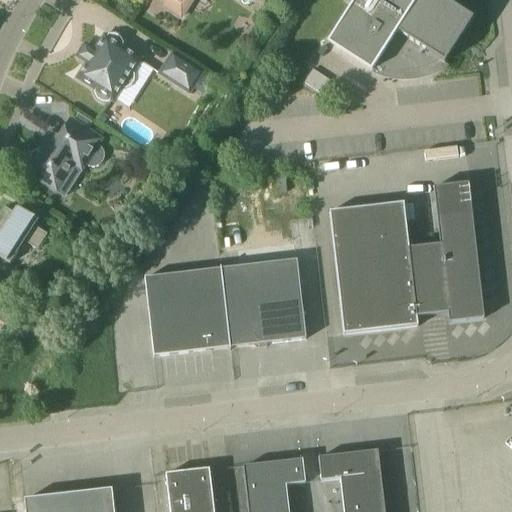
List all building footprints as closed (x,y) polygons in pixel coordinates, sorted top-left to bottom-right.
[(347,0),(346,2),(352,5),(329,42),(374,71),(376,66),(383,69),(391,71),(398,72),(398,76),(411,76),(411,72),(418,71),(426,69),(433,66),(440,62),(444,65),(473,20),(441,0),(347,0)] [(115,100),(139,63),(141,60),(122,48),(124,45),(121,39),(116,36),(109,36),(107,38),(104,36),(95,51),(89,48),(83,47),(78,56),(81,61),(86,64),(77,80),(95,92),(94,94),(97,100),(102,104),(109,104),(111,102),(113,103),(115,100)] [(173,53),(159,75),(191,95),(192,93),(204,74),(205,73),(173,53)] [(304,84),(321,95),(330,82),(313,71),(304,84)] [(204,74),(192,93),(202,100),(215,80),(204,74)] [(80,114),(74,123),(87,131),(93,122),(80,114)] [(56,190),(56,189),(62,193),(63,193),(65,193),(66,193),(69,191),(70,191),(70,190),(72,188),(72,184),(70,181),(68,178),(64,177),(73,163),(81,169),(83,165),(85,166),(88,168),(90,168),(93,169),(96,168),(99,167),(101,165),(103,163),(104,161),(104,158),(104,155),(104,152),(103,150),(101,147),(99,146),(96,145),(99,141),(70,122),(59,138),(53,134),(42,151),(39,151),(36,151),(33,153),(31,155),(30,158),(30,161),(31,164),(32,166),(28,172),(56,190)] [(484,320),(468,185),(434,189),(440,246),(409,249),(404,205),(329,213),(344,336),(418,328),(417,319),(448,315),(449,324),(484,320)] [(0,258),(8,264),(22,241),(38,251),(47,235),(35,227),(39,221),(18,208),(14,214),(5,208),(0,216),(0,230),(2,232),(0,235),(0,258)] [(221,270),(230,350),(306,341),(297,261),(221,270)] [(153,359),(230,350),(221,270),(144,279),(153,359)] [(0,321),(4,324),(14,309),(0,300),(0,321)] [(16,328),(14,335),(19,341),(26,339),(29,332),(23,326),(16,328)] [(243,468),(247,511),(384,511),(378,452),(318,459),(321,483),(340,481),(343,511),(289,511),(286,487),(305,485),(303,461),(243,468)] [(169,511),(214,511),(209,471),(166,476),(169,511)] [(70,511),(114,511),(112,491),(68,496),(70,511)] [(25,511),(70,511),(68,496),(24,501),(25,511)]
